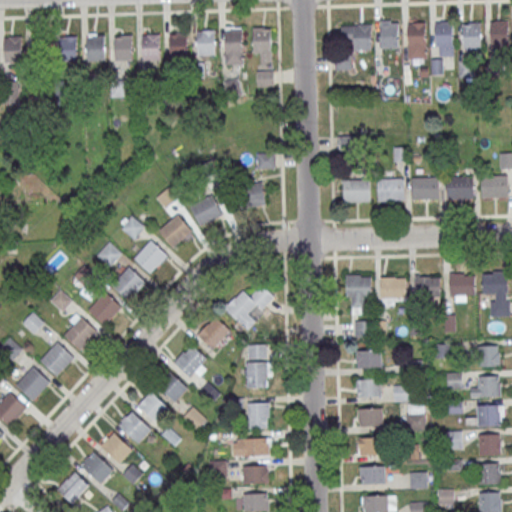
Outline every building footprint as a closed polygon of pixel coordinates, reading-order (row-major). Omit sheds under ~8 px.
[(454,17),(435,17),(435,55),(454,55),(454,17)] [(381,47),(399,47),(399,19),(381,19),(381,47)] [(507,19),(508,44),(491,45),(490,22),(495,22),(495,20),(507,19)] [(408,21),(408,63),(427,63),(427,21),(408,21)] [(480,21),(481,46),(464,47),(463,24),(468,24),(468,22),(480,21)] [(353,49),(372,49),(372,23),(342,23),(342,42),(353,42),(353,49)] [(244,25),(225,25),(225,64),(244,64),(244,25)] [(253,53),(262,53),(263,64),(271,64),(271,26),(253,26),(253,53)] [(197,54),(216,54),(216,29),(197,29),(197,54)] [(87,61),(106,61),(106,33),(87,33),(87,61)] [(115,60),(133,60),(133,34),(115,34),(115,60)] [(142,34),(142,60),(161,60),(161,34),(142,34)] [(188,34),(169,34),(169,57),(188,57),(188,34)] [(25,61),(25,35),(5,36),(5,61),(25,61)] [(60,35),(60,59),(77,59),(77,35),(60,35)] [(257,86),(274,86),(274,70),(257,70),(257,86)] [(226,80),(227,90),(240,90),(239,79),(226,80)] [(111,97),(126,97),(126,80),(111,80),(111,97)] [(257,168),(274,168),(274,151),(257,151),(257,168)] [(501,167),(511,167),(511,152),(501,152),(501,167)] [(481,175),(507,174),(508,196),(482,197),(481,175)] [(447,176),(473,175),(474,197),(447,198),(447,176)] [(412,177),(439,176),(439,198),(413,199),(412,177)] [(378,178),(404,177),(405,199),(378,200),(378,178)] [(344,179),(370,178),(371,200),(344,201),(344,179)] [(242,208),(266,204),(262,181),(238,186),(242,208)] [(190,204),(212,192),(223,213),(201,225),(190,204)] [(159,228),(178,213),(193,231),(174,247),(159,228)] [(131,216),(144,228),(133,239),(121,227),(131,216)] [(134,257),(151,239),(168,256),(151,274),(134,257)] [(110,241),(122,253),(109,266),(97,255),(110,241)] [(84,264),(97,276),(86,287),(74,275),(84,264)] [(112,283),(129,265),(146,281),(129,299),(112,283)] [(482,272),(483,293),(508,292),(507,272),(497,273),(497,271),(482,272)] [(450,273),(450,294),(475,294),(475,274),(464,274),(464,273),(450,273)] [(346,275),(347,296),(372,295),(371,276),(361,276),(361,274),(346,275)] [(415,276),(416,297),(441,296),(440,276),(430,277),(430,275),(415,276)] [(381,276),(381,297),(406,297),(406,277),(396,277),(396,276),(381,276)] [(249,328),(256,319),(249,313),(257,304),(263,310),(275,295),(261,284),(252,295),(243,288),(226,309),(249,328)] [(60,289),(73,300),(62,311),(50,300),(60,289)] [(88,308),(106,290),(122,306),(105,324),(88,308)] [(32,311),(45,323),(35,334),(22,322),(32,311)] [(64,333),(82,315),(98,331),(81,349),(64,333)] [(212,348),(230,329),(215,315),(197,334),(212,348)] [(372,335),(372,320),(355,320),(355,335),(372,335)] [(0,346),(10,336),(22,348),(12,359),(0,347),(0,346)] [(40,359),(57,341),(74,357),(57,375),(40,359)] [(211,362),(192,343),(174,360),(193,379),(211,362)] [(247,358),(269,358),(269,343),(247,343),(247,358)] [(435,358),(451,358),(451,343),(435,343),(435,358)] [(499,344),(500,365),(477,366),(476,345),(499,344)] [(356,348),(356,367),(381,367),(381,348),(356,348)] [(247,387),(271,387),(271,361),(247,361),(247,387)] [(16,384),(33,366),(50,382),(33,400),(16,384)] [(156,383),(169,370),(187,387),(175,401),(156,383)] [(500,374),(501,395),(478,396),(477,375),(500,374)] [(356,378),(356,396),(382,396),(382,378),(356,378)] [(199,392),(212,403),(221,392),(208,381),(199,392)] [(394,400),(413,400),(413,385),(394,385),(394,400)] [(138,403),(151,390),(169,408),(157,421),(138,403)] [(0,415),(0,401),(10,391),(27,407),(10,425),(0,415)] [(463,412),(461,400),(447,402),(448,413),(463,412)] [(249,427),(270,427),(270,402),(249,402),(249,427)] [(407,402),(407,429),(425,429),(425,402),(407,402)] [(500,403),(501,424),(478,425),(477,404),(500,403)] [(183,416),(199,431),(209,419),(193,405),(183,416)] [(357,407),(357,425),(383,425),(383,407),(357,407)] [(119,424),(132,410),(151,428),(138,441),(119,424)] [(446,449),(463,449),(463,430),(446,430),(446,449)] [(101,445),(113,431),(132,449),(119,462),(101,445)] [(501,433),(502,453),(479,454),(478,433),(501,433)] [(381,454),(381,436),(359,436),(359,454),(381,454)] [(234,454),(271,454),(271,437),(234,437),(234,454)] [(82,465),(95,451),(114,469),(101,482),(82,465)] [(210,460),(210,475),(227,475),(227,460),(210,460)] [(500,462),(501,483),(478,483),(477,463),(500,462)] [(134,484),(144,473),(133,463),(123,474),(134,484)] [(269,482),(269,464),(243,464),(243,482),(269,482)] [(361,483),(386,483),(386,465),(361,465),(361,483)] [(58,488),(72,502),(89,484),(75,470),(58,488)] [(410,471),(410,487),(428,487),(428,471),(410,471)] [(453,488),(439,488),(439,504),(453,504),(453,488)] [(502,491),(502,511),(480,511),(479,491),(502,491)] [(269,492),(244,492),(244,509),(269,509),(269,492)] [(362,511),(397,511),(397,495),(362,495),(362,511)] [(426,511),(427,502),(411,502),(410,511),(426,511)]
